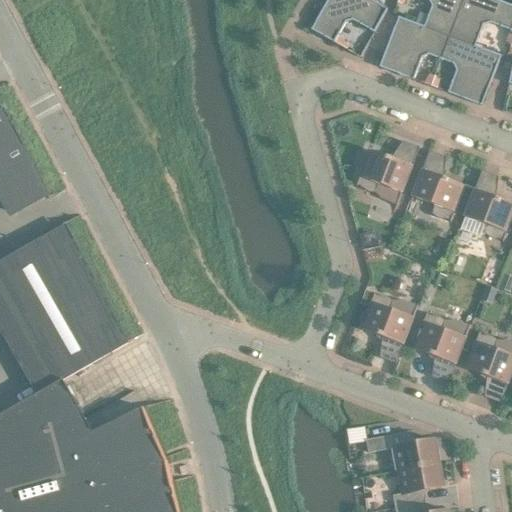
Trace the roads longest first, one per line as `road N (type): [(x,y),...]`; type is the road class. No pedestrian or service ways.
road 1 (residential): [(306,368),(342,270),(294,93),(338,80),(511,145)]
road 2 (residential): [(0,17),(161,319)]
road 3 (residential): [(161,319),(201,428),(217,511)]
road 4 (residential): [(474,433),(306,368)]
road 5 (residential): [(306,368),(161,319)]
